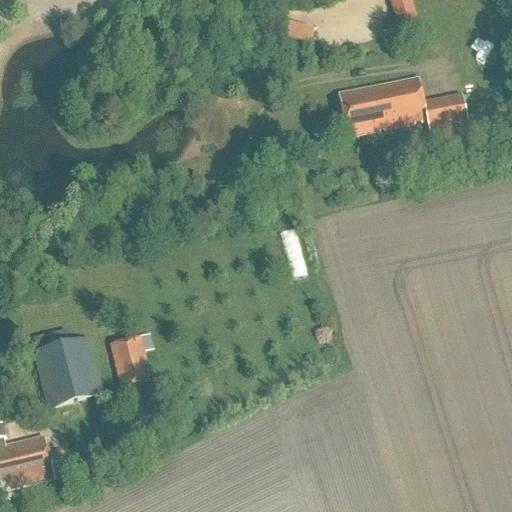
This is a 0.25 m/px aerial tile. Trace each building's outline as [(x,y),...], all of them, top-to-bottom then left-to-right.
[(387,0),(396,34),(417,28),(410,0),(387,0)] [(284,42),(311,46),(313,30),(286,27),(284,42)] [(418,82),(339,97),(347,139),(426,123),(428,133),(465,126),(459,98),(422,105),(418,82)] [(295,232),(280,236),(293,283),(308,279),(295,232)] [(109,346),(121,392),(153,384),(145,353),(155,350),(151,335),(137,339),(132,317),(104,325),(109,346)] [(37,355),(33,356),(48,412),(100,399),(86,343),(68,347),(65,333),(33,341),(37,355)] [(0,494),(53,481),(43,441),(4,451),(2,444),(5,443),(1,427),(0,427),(0,494)]
